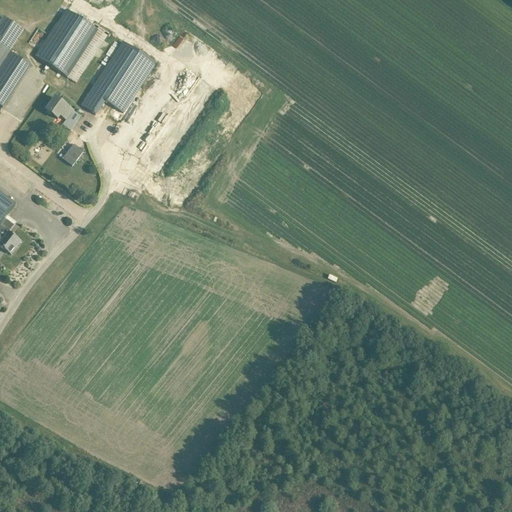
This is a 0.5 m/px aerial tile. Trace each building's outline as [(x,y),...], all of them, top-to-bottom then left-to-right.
[(66,11),(49,36),(35,58),(64,77),(95,30),(66,11)] [(0,21),(0,106),(3,109),(30,67),(9,54),(23,31),(2,18),(0,21)] [(123,114),(128,106),(155,66),(123,44),(87,98),(81,106),(96,116),(104,102),(123,114)] [(73,112),(55,99),(45,111),(57,120),(60,117),(66,121),(73,112)] [(77,130),(70,140),(85,149),(92,140),(77,130)] [(0,247),(11,256),(21,242),(9,234),(16,224),(7,217),(15,206),(0,195),(0,247)]
